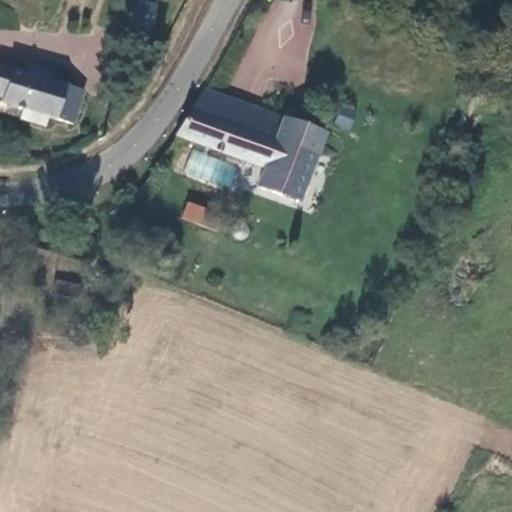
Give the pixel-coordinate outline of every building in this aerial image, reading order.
[(136,0),(133,19),(153,22),(157,2),(146,0),(136,0)] [(299,20),(301,0),(280,0),(278,17),(299,20)] [(19,68),(0,61),(0,100),(25,109),(23,117),(42,123),(45,114),(70,122),(81,88),(45,77),(49,66),(22,58),(19,68)] [(324,135),(202,88),(172,133),(262,166),(256,186),(297,201),(324,135)] [(338,105),(335,126),(351,128),(354,108),(338,105)] [(183,175),(227,190),(235,164),(192,150),(183,175)] [(187,203),(182,217),(214,229),(219,216),(187,203)] [(237,222),(233,223),(231,226),(230,229),(230,232),(232,235),(235,237),(238,238),(242,237),(244,235),(246,232),(246,229),(245,226),(243,223),(240,222),(237,222)]
